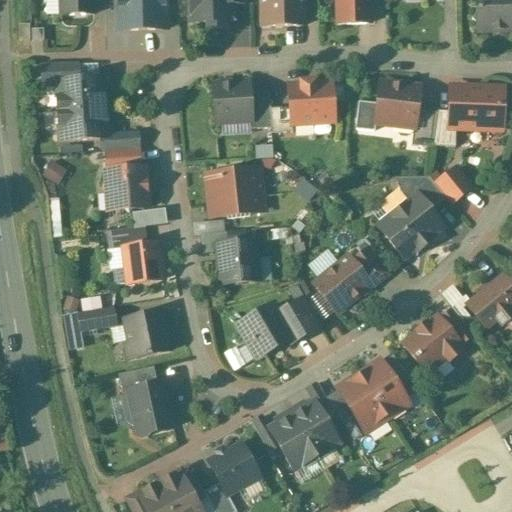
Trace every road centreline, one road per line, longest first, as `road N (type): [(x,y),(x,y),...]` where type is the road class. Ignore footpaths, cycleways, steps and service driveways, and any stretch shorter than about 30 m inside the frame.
road 1 (residential): [(511,177),(468,240),(412,297),(287,388),(251,402),(214,387),(190,316),(164,96),(184,72),(362,61)]
road 2 (secondary): [(0,236),(24,392),(55,511)]
road 3 (unclassified): [(363,511),(511,420)]
road 4 (residential): [(362,61),(511,73)]
